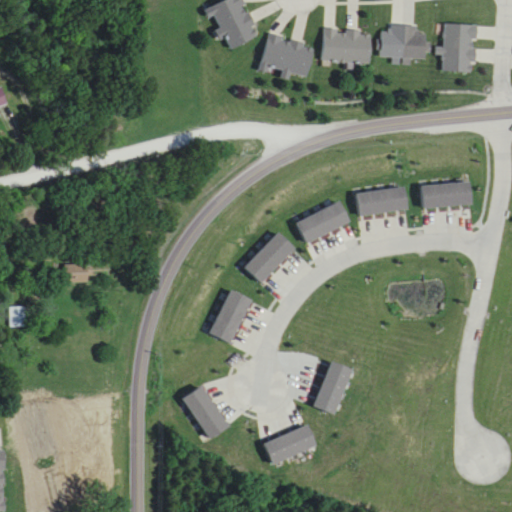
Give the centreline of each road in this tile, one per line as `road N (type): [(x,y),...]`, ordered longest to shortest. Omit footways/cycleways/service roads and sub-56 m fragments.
road 1 (secondary): [(138,511),(145,329),(176,247),(209,207),(248,171),(330,134),(511,112)]
road 2 (residential): [(480,458),(467,430),(465,369),(503,178),(506,113)]
road 3 (residential): [(0,180),(197,128),(251,124),(315,140)]
road 4 (residential): [(490,248),(445,242),(382,249),(326,270),(281,320),(260,387)]
